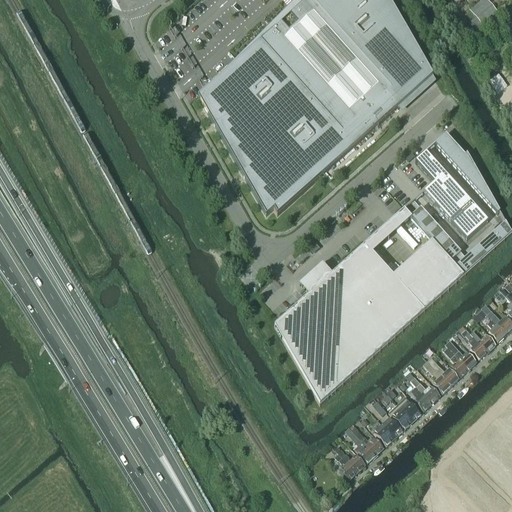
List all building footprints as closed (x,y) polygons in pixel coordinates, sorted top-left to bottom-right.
[(197,100),(266,219),(273,212),(277,218),(433,78),(387,0),(308,0),(205,93),(197,100)] [(487,3),(472,16),(480,26),(496,13),(487,3)] [(445,138),(434,147),(497,217),(500,215),(466,156),(464,158),(445,138)] [(434,186),(423,195),(466,243),(486,225),(425,156),(415,165),(434,186)] [(410,220),(445,260),(463,280),(511,237),(505,226),(465,262),(419,212),(412,205),(409,207),(416,215),(410,220)] [(405,212),(410,217),(414,214),(409,209),(405,212)] [(274,329),(319,409),(463,280),(445,260),(406,295),(365,248),(404,213),(403,213),(328,280),(322,272),(308,285),(304,289),(310,296),(274,329)] [(505,295),(502,298),(507,303),(510,306),(511,308),(511,300),(508,297),(508,298),(505,295)] [(496,301),(502,307),(507,303),(502,298),(500,296),(496,301)] [(500,325),(484,308),(480,312),(482,314),(486,318),(491,324),(505,339),(511,332),(511,329),(504,321),(500,325)] [(472,322),(476,326),(479,324),(482,321),(478,317),(472,322)] [(497,346),(505,339),(491,324),(487,328),(491,333),(488,336),(497,346)] [(487,356),(469,338),(462,329),(457,334),(464,341),(465,340),(469,344),(468,345),(473,351),(469,354),(479,364),(487,356)] [(473,335),(469,338),(487,356),(495,349),(486,339),(481,343),(473,335)] [(449,344),(444,349),(447,352),(467,374),(474,368),(476,367),(466,357),(463,360),(449,344)] [(447,352),(443,355),(444,357),(453,367),(454,365),(456,367),(450,372),(459,382),(467,374),(447,352)] [(445,377),(430,362),(426,365),(450,390),(458,383),(449,373),(445,377)] [(442,398),(450,390),(426,365),(422,369),(437,385),(433,388),(442,398)] [(425,396),(423,394),(425,393),(414,381),(410,385),(415,391),(431,408),(439,401),(430,391),(425,396)] [(398,390),(402,395),(407,391),(403,386),(398,390)] [(423,415),(431,408),(415,391),(410,396),(417,403),(414,406),(423,415)] [(397,409),(412,425),(421,417),(405,401),(397,409)] [(380,420),(385,416),(376,406),(371,410),(380,420)] [(397,409),(388,416),(404,433),(412,425),(397,409)] [(490,420),(473,436),(480,443),(495,428),(497,427),(490,420)] [(390,421),(381,429),(394,442),(402,435),(390,421)] [(367,444),(352,428),(348,432),(375,460),(383,452),(374,442),(373,443),(371,441),(367,444)] [(495,428),(480,443),(486,450),(502,436),(495,428)] [(394,442),(381,429),(373,437),(385,450),(394,442)] [(367,467),(375,460),(348,432),(345,435),(358,450),(354,453),(358,457),(357,457),(367,467)] [(502,436),(486,450),(493,458),(510,443),(503,435),(502,436)] [(511,445),(510,443),(493,458),(500,465),(511,454),(511,445)] [(336,456),(338,457),(356,477),(359,475),(364,470),(355,460),(351,464),(350,465),(347,463),(349,461),(346,458),(345,458),(340,452),(338,450),(334,453),(337,456),(336,456)] [(511,454),(500,465),(507,473),(511,467),(511,454)] [(356,477),(338,457),(334,461),(341,469),(343,467),(345,469),(339,475),(348,485),(356,477)] [(439,467),(428,477),(428,501),(438,511),(477,511),(473,507),(475,505),(466,496),(465,498),(456,489),(458,487),(449,477),(447,479),(443,474),(445,473),(439,467)]
